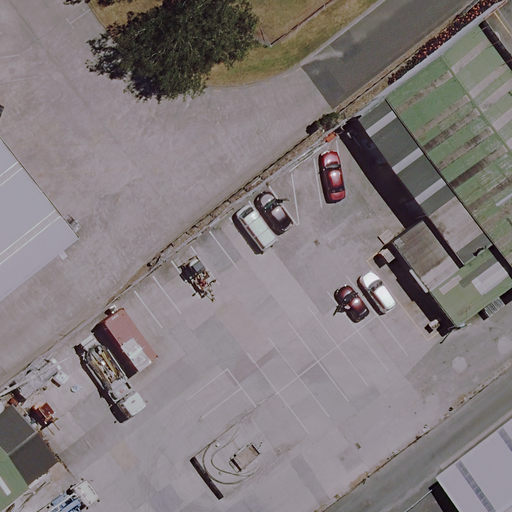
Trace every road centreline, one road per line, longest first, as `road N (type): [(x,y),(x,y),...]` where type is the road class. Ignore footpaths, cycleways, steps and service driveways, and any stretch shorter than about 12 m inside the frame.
road 1 (unknown): [(427,0),(184,195)]
road 2 (unknown): [(11,0),(184,195)]
road 3 (unknown): [(184,195),(0,344)]
